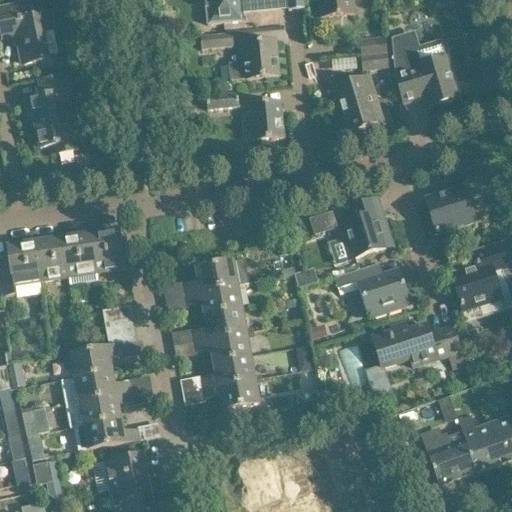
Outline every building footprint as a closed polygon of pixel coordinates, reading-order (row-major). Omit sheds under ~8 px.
[(205,0),(206,7),(207,27),(244,25),(243,12),(288,7),(289,13),(305,12),(303,0),(205,0)] [(319,0),(321,21),(355,18),(353,0),(319,0)] [(0,8),(0,28),(2,40),(17,37),(17,39),(19,38),(20,47),(19,47),(23,68),(59,61),(50,17),(29,21),(26,4),(0,8)] [(174,14),(164,14),(165,32),(176,31),(174,14)] [(200,39),(201,51),(233,48),(232,36),(200,39)] [(406,38),(391,42),(394,79),(396,78),(398,88),(404,107),(419,103),(417,98),(424,96),(425,101),(428,110),(459,101),(453,81),(447,61),(446,61),(416,70),(415,70),(406,38)] [(360,44),(361,60),(386,57),(385,42),(360,44)] [(275,44),(255,46),(243,47),(245,64),(229,66),(231,84),(246,82),(246,83),(279,80),(275,44)] [(387,57),(386,57),(361,60),(363,74),(388,71),(387,57)] [(40,151),(53,148),(55,157),(77,153),(67,101),(75,99),(70,77),(39,84),(42,99),(30,101),(40,151)] [(370,99),(375,97),(370,80),(331,91),(334,99),(338,97),(349,134),(378,125),(370,99)] [(206,99),(207,111),(239,108),(238,96),(206,99)] [(249,107),(253,145),(285,142),(281,104),(249,107)] [(425,202),(436,237),(476,225),(468,200),(493,191),(486,168),(459,176),(463,190),(425,202)] [(328,217),(310,223),(315,238),(332,231),(338,229),(345,227),(355,261),(386,251),(385,249),(387,248),(390,245),(390,241),(388,236),(386,233),(382,232),(380,233),(376,218),(381,216),(377,202),(328,217)] [(119,233),(90,237),(96,277),(125,272),(119,233)] [(90,237),(62,242),(68,281),(69,289),(97,284),(96,277),(90,237)] [(62,242),(35,246),(41,285),(68,281),(62,242)] [(41,285),(35,246),(8,250),(10,270),(0,271),(0,286),(2,300),(16,298),(14,289),(41,285)] [(511,302),(502,273),(509,271),(502,247),(473,256),(477,270),(451,278),(464,318),(465,318),(463,314),(481,309),(485,321),(505,315),(505,316),(506,315),(502,303),(510,301),(510,302),(511,302)] [(184,288),(186,299),(238,290),(237,289),(249,287),(245,262),(197,271),(199,285),(184,288)] [(371,317),(372,322),(408,310),(406,306),(409,305),(399,272),(384,277),(363,284),(360,273),(334,281),(338,291),(358,285),(368,318),(371,317)] [(203,305),(206,319),(242,312),(238,290),(186,299),(188,308),(203,305)] [(101,314),(104,326),(133,321),(131,308),(101,314)] [(193,335),(195,346),(246,336),(242,312),(206,319),(208,333),(193,335)] [(104,326),(106,338),(135,333),(133,321),(104,326)] [(451,369),(453,376),(466,373),(453,330),(430,338),(427,328),(392,339),(391,335),(372,341),(382,370),(410,362),(412,369),(437,362),(440,372),(451,369)] [(107,343),(108,351),(122,348),(138,345),(135,333),(106,338),(107,343)] [(212,352),(214,366),(251,360),(246,336),(195,346),(197,355),(212,352)] [(71,358),(75,381),(76,382),(112,375),(109,362),(125,359),(122,348),(108,351),(71,358)] [(310,350),(297,353),(301,377),(314,374),(310,350)] [(202,383),(203,392),(255,383),(251,360),(214,366),(217,380),(202,383)] [(62,384),(66,408),(132,396),(130,386),(115,389),(112,375),(76,382),(75,381),(62,384)] [(24,377),(13,379),(14,390),(16,389),(26,388),(24,377)] [(255,383),(203,392),(205,403),(220,400),(223,414),(259,407),(255,383)] [(0,392),(0,399),(4,417),(16,414),(11,390),(0,392)] [(331,390),(320,394),(322,403),(324,413),(351,405),(347,393),(333,397),(331,390)] [(75,431),(84,429),(121,422),(118,409),(133,406),(132,396),(66,408),(70,432),(75,431)] [(16,414),(4,417),(9,440),(21,438),(16,414)] [(22,416),(27,440),(40,437),(34,414),(22,416)] [(446,438),(423,446),(439,490),(511,463),(511,426),(510,420),(476,432),(471,418),(458,423),(465,445),(451,450),(446,438)] [(84,429),(75,431),(79,455),(140,444),(138,433),(123,436),(121,422),(84,429)] [(21,438),(9,440),(14,464),(26,461),(21,438)] [(105,466),(110,494),(149,487),(144,458),(105,466)] [(11,466),(14,482),(19,481),(29,479),(26,463),(11,466)] [(67,464),(69,477),(78,476),(76,463),(67,464)] [(50,464),(33,467),(38,488),(47,486),(49,497),(55,501),(58,501),(50,464)] [(110,494),(113,511),(153,511),(149,487),(110,494)]
